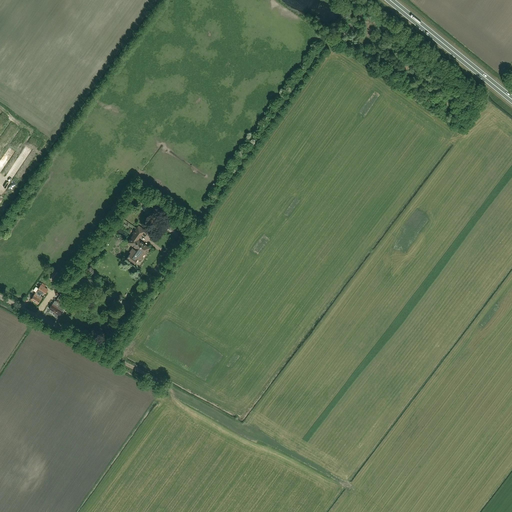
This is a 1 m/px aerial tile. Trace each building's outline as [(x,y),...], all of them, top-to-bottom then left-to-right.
[(10,121),(0,136),(0,144),(3,146),(17,125),(10,121)] [(146,211),(152,203),(150,201),(144,209),(146,211)] [(137,249),(136,251),(134,249),(131,254),(131,253),(127,259),(133,263),(134,262),(135,263),(137,260),(139,261),(140,260),(141,260),(142,259),(143,258),(143,257),(143,256),(149,248),(138,240),(145,230),(139,226),(133,234),(134,235),(129,242),(137,249)] [(42,283),(39,288),(38,288),(36,287),(33,291),(36,293),(31,299),(37,304),(42,297),(40,296),(41,294),(42,294),(43,292),(45,294),(48,290),(44,287),(45,285),(42,283)] [(49,309),(55,313),(54,314),(54,315),(55,316),(56,317),(57,317),(58,317),(64,308),(61,306),(63,303),(62,302),(65,297),(61,294),(55,303),(54,302),(49,309)]
